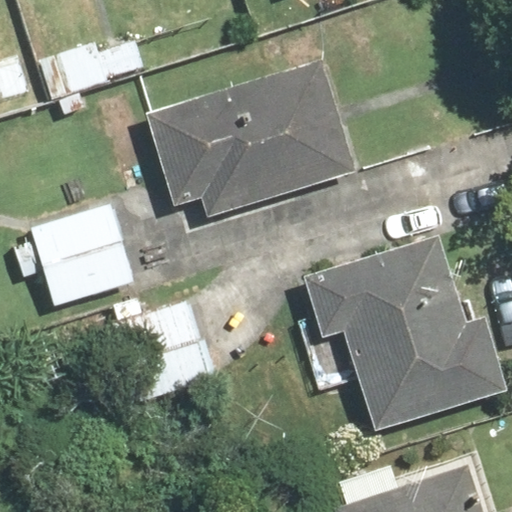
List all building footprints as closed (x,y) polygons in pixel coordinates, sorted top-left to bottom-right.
[(125,33),(32,63),(47,108),(139,77),(125,33)] [(312,62),(126,122),(164,239),(351,179),(312,62)] [(17,233),(41,307),(129,279),(104,205),(17,233)] [(431,230),(283,278),(307,352),(325,346),(357,443),(487,401),(431,230)] [(180,294),(92,322),(121,411),(209,382),(180,294)] [(473,511),(455,458),(312,504),(314,511),(473,511)]
